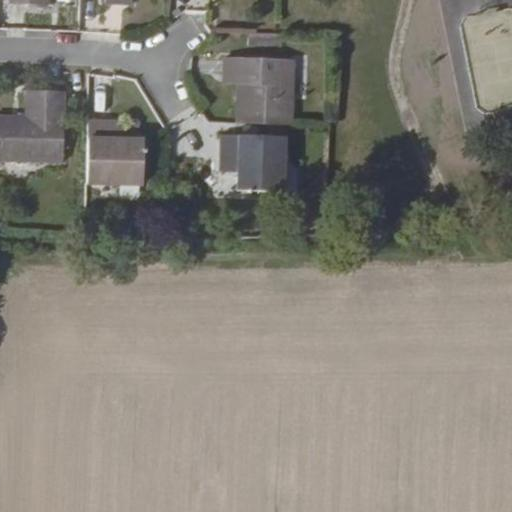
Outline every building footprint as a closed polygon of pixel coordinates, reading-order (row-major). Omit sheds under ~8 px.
[(294,58),(226,55),(225,72),(241,73),(240,81),(238,119),(292,121),(294,58)] [(241,73),(225,72),(225,81),(240,81),(241,73)] [(0,151),(61,154),(63,84),(28,83),(28,108),(0,108),(0,151)] [(115,116),(87,116),(87,178),(140,179),(141,133),(124,133),(114,132),(115,116)] [(124,116),(115,116),(114,132),(124,133),(124,116)] [(285,134),(223,132),(222,159),(238,159),(237,169),(237,187),(283,188),(285,134)] [(238,159),(222,159),(222,168),(237,169),(238,159)]
